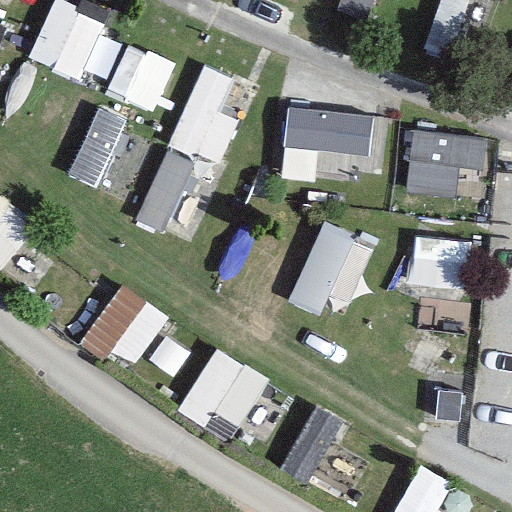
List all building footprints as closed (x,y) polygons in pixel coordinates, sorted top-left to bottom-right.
[(96,0),(51,0),(32,52),(86,72),(111,5),(96,0)] [(342,0),(370,11),(374,0),(342,0)] [(440,0),(435,35),(470,41),(476,0),(440,0)] [(0,11),(0,40),(10,16),(0,11)] [(125,36),(113,90),(161,101),(174,47),(125,36)] [(208,52),(140,212),(188,233),(241,109),(223,101),(238,65),(208,52)] [(76,168),(111,178),(131,106),(97,96),(76,168)] [(370,116),(291,108),(288,142),(366,150),(370,116)] [(483,139),(417,131),(414,156),(480,164),(483,139)] [(0,185),(0,256),(1,258),(38,214),(1,184),(0,185)] [(322,304),(355,226),(326,214),(292,292),(322,304)] [(421,223),(413,273),(467,281),(474,231),(421,223)] [(88,322),(136,356),(173,304),(125,270),(88,322)] [(234,429),(275,367),(222,333),(182,395),(234,429)] [(319,390),(287,452),(316,467),(348,405),(319,390)] [(442,511),(463,470),(422,451),(392,511),(442,511)]
